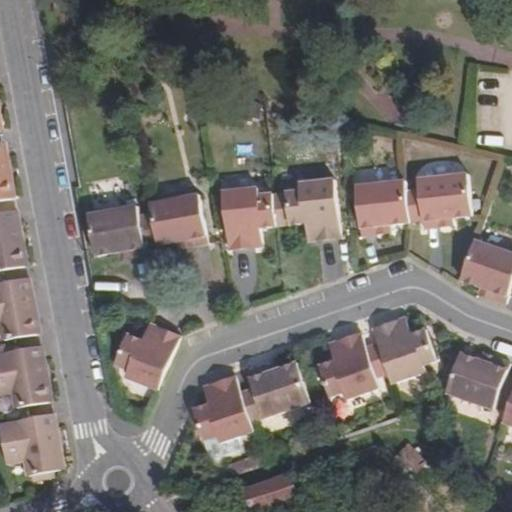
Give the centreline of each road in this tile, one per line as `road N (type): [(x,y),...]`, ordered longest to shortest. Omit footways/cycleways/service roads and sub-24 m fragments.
road 1 (residential): [(96,459),(9,0)]
road 2 (residential): [(511,335),(417,288),(401,288),(189,365),(143,464)]
